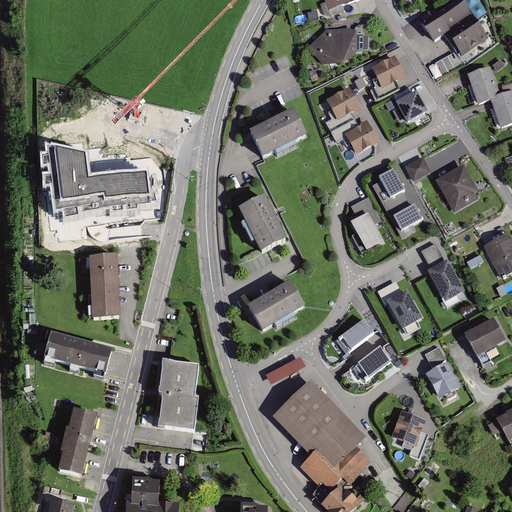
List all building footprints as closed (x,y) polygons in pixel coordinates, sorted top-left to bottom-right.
[(327,0),(331,9),(354,0),(327,0)] [(429,12),(419,20),(435,42),(449,32),(464,53),(484,38),(460,3),(434,19),(429,12)] [(328,30),(310,46),(324,65),(344,63),(358,53),(357,32),(328,30)] [(461,67),(454,54),(436,64),(443,77),(461,67)] [(395,58),(375,68),(380,78),(375,81),(383,97),(398,89),(394,81),(404,75),(395,58)] [(494,69),(472,77),(482,106),(494,102),(503,130),(511,127),(511,93),(504,96),(494,69)] [(316,72),(309,74),(311,82),(318,80),(316,72)] [(359,107),(349,89),(329,100),(340,118),(359,107)] [(408,91),(395,99),(408,123),(426,113),(416,95),(412,98),(408,91)] [(299,114),(253,136),(264,159),(310,137),(299,114)] [(378,142),(367,123),(348,134),(359,152),(378,142)] [(87,153),(48,148),(55,219),(160,206),(149,170),(93,177),(87,153)] [(407,168),(413,181),(429,172),(423,160),(407,168)] [(463,168),(438,181),(455,211),(480,197),(463,168)] [(403,190),(392,170),(379,177),(390,196),(403,190)] [(374,185),(384,206),(391,203),(381,181),(374,185)] [(268,199),(243,211),(265,256),(290,244),(268,199)] [(386,226),(371,199),(356,208),(364,222),(355,227),(370,255),(389,244),(381,229),(386,226)] [(420,219),(413,206),(394,216),(401,230),(420,219)] [(511,243),(508,237),(487,248),(503,279),(511,273),(511,243)] [(445,262),(436,245),(423,253),(432,269),(445,262)] [(116,262),(90,263),(92,320),(118,319),(116,262)] [(463,293),(447,265),(431,274),(447,302),(463,293)] [(393,286),(379,294),(386,306),(389,304),(404,329),(421,320),(407,295),(400,299),(393,286)] [(294,288),(250,311),(263,335),(307,312),(294,288)] [(374,336),(364,322),(339,341),(349,355),(374,336)] [(494,322),(466,337),(483,367),(491,363),(485,352),(505,342),(494,322)] [(119,354),(54,338),(49,359),(114,375),(119,354)] [(446,362),(439,349),(426,356),(433,369),(446,362)] [(391,364),(381,350),(356,369),(366,382),(391,364)] [(271,386),(307,370),(302,359),(267,375),(271,386)] [(166,430),(201,435),(206,400),(200,399),(205,367),(170,363),(166,396),(171,397),(166,430)] [(447,365),(427,375),(440,398),(459,388),(447,365)] [(363,443),(309,387),(281,415),(318,453),(305,466),(325,486),(328,482),(335,489),(343,481),(350,487),(373,465),(357,449),(363,443)] [(98,418),(76,413),(63,473),(85,478),(98,418)] [(424,422),(402,414),(393,437),(415,445),(410,457),(420,461),(429,437),(419,434),(424,422)] [(511,415),(492,426),(498,438),(508,433),(511,439),(511,415)] [(128,507),(127,511),(185,511),(185,510),(166,509),(168,482),(135,481),(134,507),(128,507)] [(343,488),(327,507),(333,511),(362,511),(366,507),(343,488)] [(79,511),(80,507),(58,503),(55,511),(79,511)]
